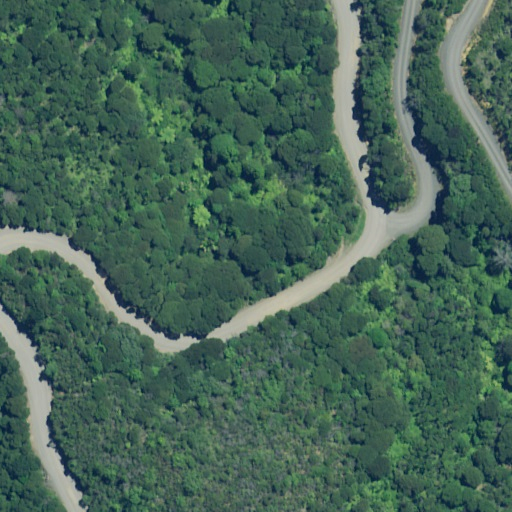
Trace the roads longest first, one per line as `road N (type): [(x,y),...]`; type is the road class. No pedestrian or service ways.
road 1 (unclassified): [(338,0),(352,138),(375,226),(369,248),(339,273),(189,331),(111,284),(73,234),(0,243)]
road 2 (unclassified): [(0,338),(67,511)]
